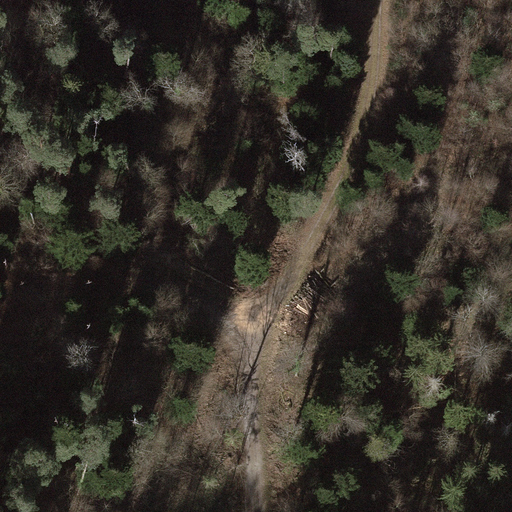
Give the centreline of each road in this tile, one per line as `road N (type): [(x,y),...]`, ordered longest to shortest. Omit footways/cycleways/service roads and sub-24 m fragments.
road 1 (track): [(263,326),(302,269),(355,159),(371,108),(380,0)]
road 2 (track): [(247,511),(246,421),(263,326)]
